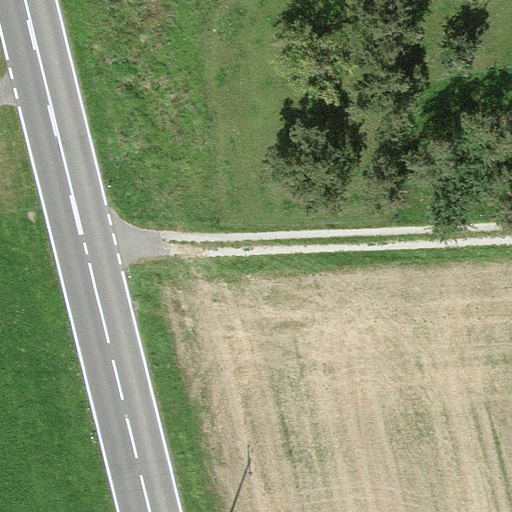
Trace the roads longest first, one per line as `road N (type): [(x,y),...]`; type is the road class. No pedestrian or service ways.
road 1 (secondary): [(151,511),(26,0)]
road 2 (track): [(511,230),(88,254)]
